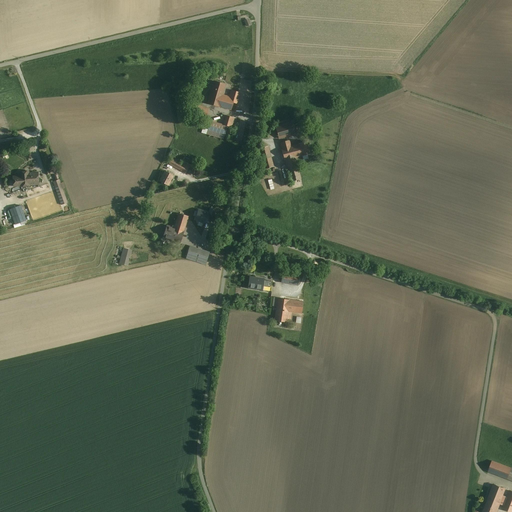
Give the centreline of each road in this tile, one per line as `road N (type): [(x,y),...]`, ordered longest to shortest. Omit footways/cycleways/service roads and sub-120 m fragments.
road 1 (unclassified): [(258,6),(255,109),(198,450),(213,511)]
road 2 (unclassified): [(0,66),(258,6)]
road 3 (track): [(256,65),(402,80)]
